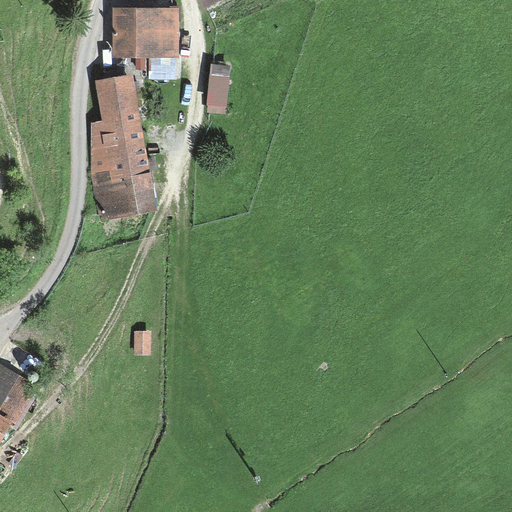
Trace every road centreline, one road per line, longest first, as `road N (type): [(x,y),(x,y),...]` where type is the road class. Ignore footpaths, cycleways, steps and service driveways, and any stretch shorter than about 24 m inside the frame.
road 1 (unclassified): [(0,337),(66,244),(77,179),(77,89),(98,0)]
road 2 (track): [(186,261),(199,60),(185,0)]
